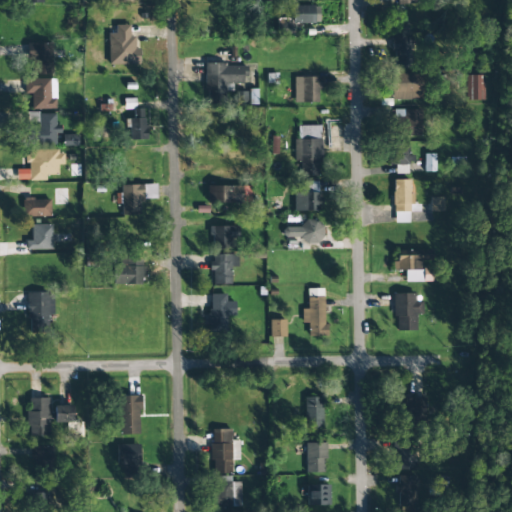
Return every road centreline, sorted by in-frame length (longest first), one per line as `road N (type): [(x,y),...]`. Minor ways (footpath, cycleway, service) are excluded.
road 1 (residential): [(362,511),(353,0)]
road 2 (residential): [(180,511),(171,0)]
road 3 (residential): [(424,361),(0,367)]
